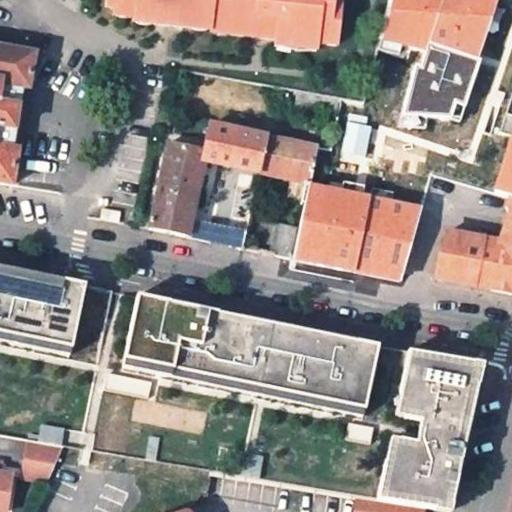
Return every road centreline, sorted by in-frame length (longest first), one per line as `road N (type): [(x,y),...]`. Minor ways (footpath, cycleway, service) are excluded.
road 1 (residential): [(0,242),(294,305),(511,340)]
road 2 (unknown): [(0,22),(22,29),(52,21),(114,55),(120,107),(95,262)]
road 3 (unknown): [(511,164),(430,149),(404,172),(395,198)]
